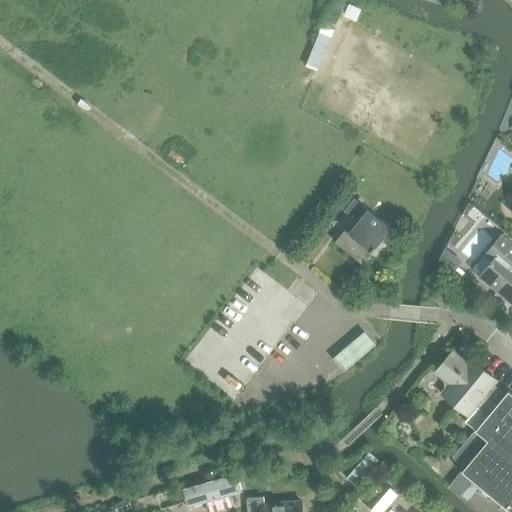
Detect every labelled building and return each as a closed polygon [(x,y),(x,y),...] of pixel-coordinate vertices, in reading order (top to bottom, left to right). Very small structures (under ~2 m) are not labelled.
[(337,0),(333,0),(329,11),(340,16),(345,4),(337,0)] [(349,4),(344,16),(356,21),(361,9),(349,4)] [(328,11),(325,20),(335,24),(339,16),(328,11)] [(324,19),(306,65),(317,70),(336,24),(335,24),(325,20),(324,19)] [(354,199),(352,203),(346,198),(339,207),(345,211),(344,212),(357,223),(349,233),(345,230),(335,243),(362,265),(391,229),(354,199)] [(489,218),(483,225),(495,235),(501,227),(489,218)] [(480,276),(511,302),(511,242),(502,234),(486,254),(493,260),(480,276)] [(364,331),(334,358),(344,371),(375,344),(364,331)] [(452,351),(436,371),(446,379),(447,388),(442,393),(467,414),(475,405),(487,415),(475,430),(488,441),(465,468),(462,471),(473,480),(511,511),(511,393),(508,390),(505,394),(493,384),(496,380),(471,359),(467,364),(452,351)] [(462,471),(452,484),(463,493),(471,482),(473,480),(462,471)] [(236,473),(184,489),(189,507),(204,502),(207,511),(209,511),(212,511),(232,506),(229,495),(241,491),(236,473)] [(301,511),(300,501),(263,504),(263,497),(246,498),(246,511),(301,511)]
